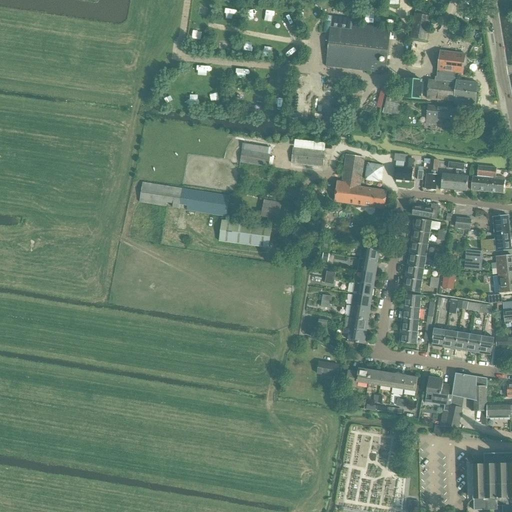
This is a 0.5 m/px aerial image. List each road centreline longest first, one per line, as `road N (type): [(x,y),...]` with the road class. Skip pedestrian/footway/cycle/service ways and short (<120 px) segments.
road 1 (residential): [(511,208),(406,194),(378,355),(511,373)]
road 2 (track): [(303,504),(315,471),(270,409),(270,389),(278,350),(294,334),(305,271),(292,241),(306,191),(331,176)]
road 3 (track): [(117,230),(142,101),(179,56)]
